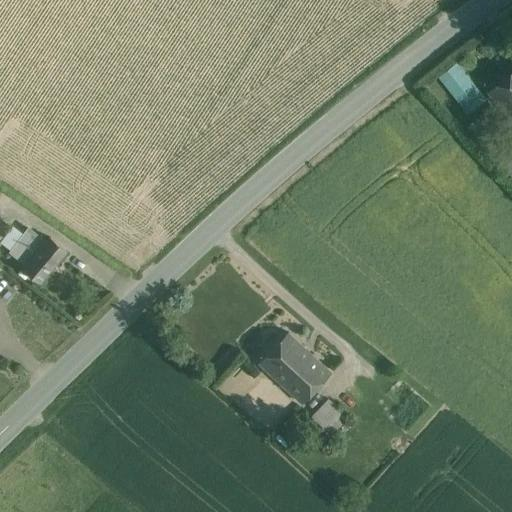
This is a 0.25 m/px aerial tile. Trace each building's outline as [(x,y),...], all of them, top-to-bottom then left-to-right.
[(439,75),(467,115),(487,101),(459,61),(439,75)] [(511,72),(491,91),(511,115),(511,72)] [(492,141),(480,128),(473,135),(485,148),(492,141)] [(486,152),(500,167),(508,158),(494,144),(486,152)] [(511,160),(501,171),(511,182),(511,160)] [(28,228),(20,237),(29,244),(36,235),(28,228)] [(46,244),(36,235),(29,244),(20,237),(10,251),(20,259),(17,262),(39,281),(65,250),(51,238),(46,244)] [(330,372),(288,333),(260,362),(302,402),(330,372)] [(328,399),(312,416),(322,426),(336,411),(338,408),(328,399)] [(331,434),(345,419),(336,411),(322,426),(331,434)]
